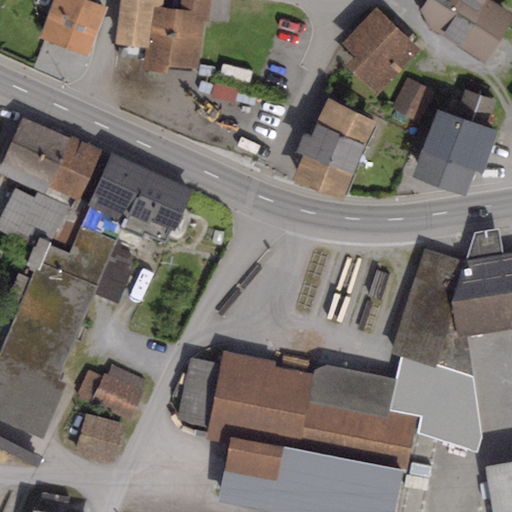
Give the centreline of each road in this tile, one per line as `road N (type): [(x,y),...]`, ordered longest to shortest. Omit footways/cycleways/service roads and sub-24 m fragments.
road 1 (unclassified): [(254,194),(109,511)]
road 2 (tertiary): [(511,203),(364,220),(254,194)]
road 3 (tertiary): [(254,194),(79,116)]
road 4 (residential): [(349,6),(273,157)]
road 5 (residential): [(79,116),(113,0)]
